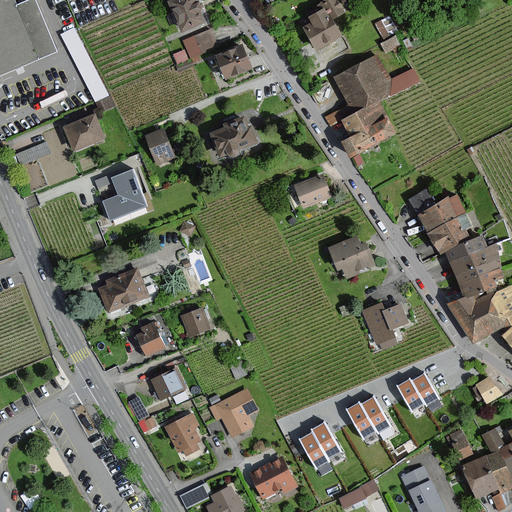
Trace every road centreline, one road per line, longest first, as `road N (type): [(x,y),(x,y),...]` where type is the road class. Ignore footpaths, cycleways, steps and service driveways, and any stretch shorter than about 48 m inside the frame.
road 1 (residential): [(511,376),(448,321),(237,0)]
road 2 (secondary): [(170,511),(56,311),(0,180)]
